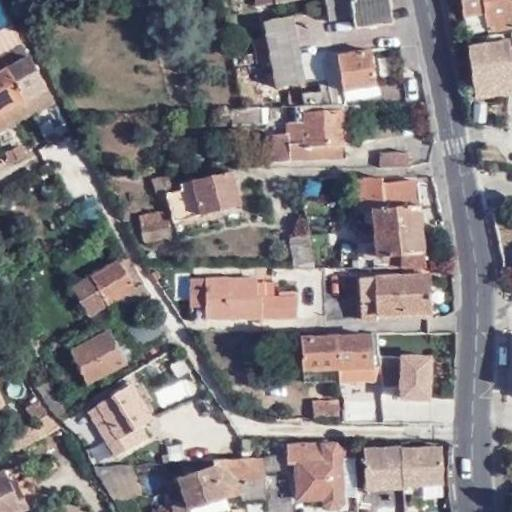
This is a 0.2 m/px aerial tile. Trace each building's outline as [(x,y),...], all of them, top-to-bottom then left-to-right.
[(273,0),(275,8),(303,4),(302,2),(311,0),(324,0),(328,23),(352,20),(354,30),(391,25),(386,0),(273,0)] [(458,0),(463,18),(465,30),(468,35),(486,32),(486,34),(511,28),(511,12),(509,0),(458,0)] [(274,89),(304,84),(300,57),(293,20),(263,24),(265,38),(270,62),(274,89)] [(0,60),(3,58),(24,99),(47,86),(32,56),(29,56),(13,25),(0,31),(0,60)] [(270,62),(265,38),(251,41),(256,66),(270,62)] [(464,50),(470,90),(511,84),(505,43),(464,50)] [(375,85),(370,53),(337,57),(342,90),(375,85)] [(325,80),(323,58),(323,54),(300,57),(304,84),(317,82),(319,92),(302,95),(304,107),(331,105),(325,80)] [(337,57),(323,58),(331,105),(343,103),(342,90),(337,57)] [(0,133),(32,114),(24,99),(3,58),(0,60),(0,133)] [(342,90),(343,103),(377,99),(375,85),(342,90)] [(54,100),(47,86),(24,99),(32,114),(34,113),(34,111),(54,100)] [(343,160),(341,105),(331,105),(304,107),(280,108),(281,132),(272,132),(273,162),(343,160)] [(261,109),(243,110),(232,111),(233,126),(261,126),(261,109)] [(25,155),(21,145),(13,149),(12,149),(5,152),(10,164),(18,160),(25,155)] [(380,156),(380,170),(408,170),(408,156),(380,156)] [(231,172),(180,182),(181,187),(166,190),(172,219),(238,207),(231,172)] [(173,184),(172,177),(151,180),(153,189),(173,184)] [(381,180),(361,179),(365,213),(373,213),(375,224),(353,226),(356,248),(377,247),(378,259),(384,258),(384,267),(404,267),(404,268),(427,268),(417,184),(381,187),(381,180)] [(93,196),(72,207),(85,234),(107,222),(93,196)] [(169,233),(165,208),(139,212),(142,238),(169,233)] [(309,268),(306,235),(287,236),(292,269),(309,268)] [(89,313),(108,303),(123,295),(128,303),(148,293),(128,255),(74,286),(89,313)] [(427,268),(404,268),(405,274),(402,275),(404,313),(432,311),(430,268),(427,268)] [(404,313),(402,275),(364,276),(365,299),(362,300),(363,324),(377,323),(377,314),(404,313)] [(185,305),(201,306),(200,277),(186,277),(185,305)] [(201,317),(268,318),(268,296),(252,296),(252,278),(200,277),(201,306),(201,317)] [(113,311),(128,303),(123,295),(108,303),(113,311)] [(292,296),(268,296),(268,318),(291,319),(292,296)] [(432,311),(404,313),(404,322),(433,321),(432,311)] [(23,317),(25,323),(33,338),(43,332),(33,312),(23,317)] [(404,313),(377,314),(377,323),(404,322),(404,313)] [(15,320),(18,326),(25,323),(23,317),(15,320)] [(25,323),(18,326),(12,329),(25,353),(38,347),(33,338),(25,323)] [(109,331),(73,351),(89,382),(125,363),(109,331)] [(372,336),(337,337),(338,369),(373,367),(373,350),(372,336)] [(304,370),(338,369),(337,337),(303,337),(304,370)] [(447,354),(379,354),(380,387),(402,387),(402,400),(436,401),(436,381),(447,381),(447,354)] [(374,382),(373,367),(338,369),(339,383),(374,382)] [(47,380),(37,386),(54,414),(58,417),(67,411),(47,380)] [(133,383),(89,411),(115,456),(148,437),(141,425),(152,418),(133,383)] [(371,399),(344,400),(346,417),(372,415),(371,399)] [(339,416),(338,401),(313,401),(314,418),(339,416)] [(34,420),(0,437),(0,454),(8,450),(10,453),(60,427),(47,414),(34,420)] [(402,487),(400,447),(400,445),(362,446),(364,490),(402,489),(402,487)] [(284,447),(284,456),(340,454),(339,451),(332,446),(284,447)] [(443,486),(442,446),(400,447),(402,487),(443,486)] [(343,503),(340,454),(284,456),(284,463),(286,464),(295,464),(297,499),(322,497),(323,504),(325,506),(328,507),(330,509),(333,508),(336,508),(339,507),(341,505),(343,503)] [(243,458),(205,459),(207,467),(210,467),(218,497),(223,496),(239,490),(236,476),(259,474),(259,473),(274,472),(273,457),(258,457),(243,458)] [(105,463),(97,464),(115,503),(119,511),(139,511),(132,498),(138,494),(122,463),(105,463)] [(190,511),(189,506),(218,497),(210,467),(207,467),(180,475),(181,478),(170,480),(175,502),(172,503),(174,511),(190,511)] [(4,470),(0,471),(0,511),(14,511),(29,506),(17,478),(9,481),(4,470)] [(268,495),(264,495),(266,511),(291,511),(291,508),(289,497),(278,498),(276,489),(267,491),(268,495)] [(227,511),(223,496),(218,497),(222,511),(227,511)] [(222,511),(218,497),(189,506),(190,511),(222,511)]
